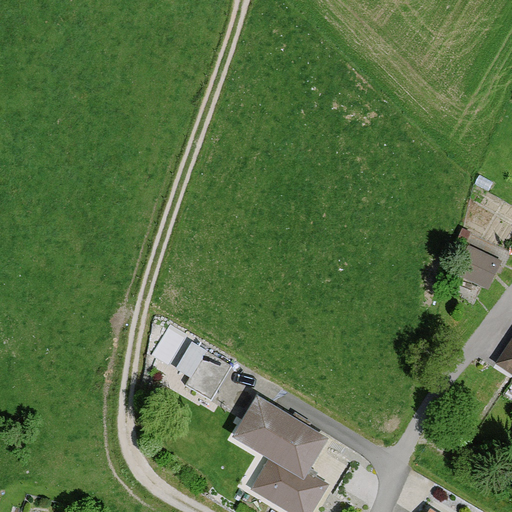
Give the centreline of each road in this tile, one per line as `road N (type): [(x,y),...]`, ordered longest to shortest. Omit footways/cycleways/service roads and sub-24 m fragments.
road 1 (track): [(149,484),(127,447),(136,327),(243,0)]
road 2 (residential): [(379,511),(397,463),(511,294)]
